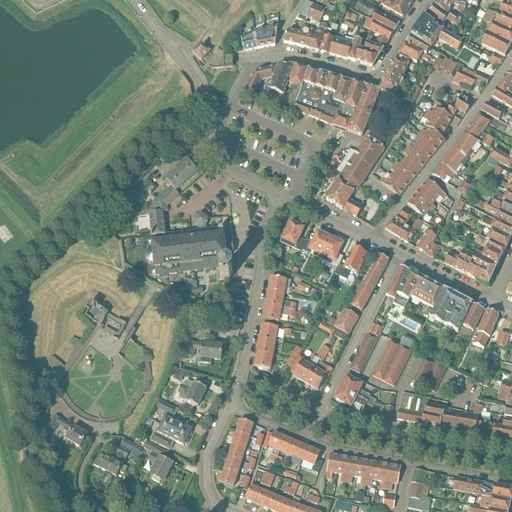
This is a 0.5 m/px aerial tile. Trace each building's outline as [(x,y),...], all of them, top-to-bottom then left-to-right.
[(403,18),(408,11),(391,0),(384,0),(381,6),(403,18)] [(391,0),(408,11),(413,3),(407,0),(391,0)] [(453,4),(452,3),(447,0),(436,0),(433,5),(448,15),(453,4)] [(511,20),(511,7),(501,3),(495,0),(493,4),(503,6),(499,16),(511,20)] [(307,19),(316,23),(316,22),(319,23),(326,10),(317,6),(307,2),(303,8),(299,15),(307,18),(307,19)] [(449,16),(448,15),(433,5),(426,15),(442,27),(447,20),(454,24),(458,17),(451,13),(449,16)] [(483,21),(491,25),(492,25),(511,34),(511,20),(499,16),(493,13),(489,11),(485,16),(483,21)] [(374,22),(394,33),(399,25),(390,21),(376,13),(372,21),(374,22)] [(313,31),(307,29),(309,24),(306,23),(307,19),(307,18),(299,15),(296,20),(301,22),(304,23),(297,47),(307,49),(313,31)] [(424,18),(411,37),(431,50),(438,40),(458,51),(462,43),(452,37),(448,34),(432,24),(424,18)] [(254,31),(254,32),(257,50),(257,49),(265,48),(265,30),(277,28),(278,20),(278,19),(274,19),(270,20),(266,22),(263,24),(259,26),(255,28),(255,29),(255,31),(254,31)] [(284,43),(297,47),(304,23),(301,22),(299,27),(297,33),(289,31),(288,32),(284,43)] [(307,49),(318,52),(327,28),(327,26),(326,26),(326,25),(322,24),(320,25),(319,23),(316,22),(316,23),(313,31),(307,49)] [(386,46),(394,33),(374,22),(369,30),(380,36),(377,41),(386,46)] [(324,37),(327,28),(318,52),(329,55),(334,40),(336,35),(337,36),(343,24),(340,23),(336,32),(331,30),(329,38),(324,37)] [(511,47),(511,45),(511,34),(492,25),(491,25),(487,35),(511,47)] [(277,28),(265,30),(265,48),(275,47),(275,46),(276,42),(276,39),(276,35),(277,28)] [(244,52),(257,50),(254,32),(241,38),(244,52)] [(505,58),(511,47),(487,35),(482,47),(505,58)] [(426,56),(431,50),(411,37),(405,45),(426,56)] [(342,42),(334,40),(329,55),(338,58),(342,42)] [(347,60),(355,63),(360,49),(360,50),(362,42),(355,40),(353,45),(351,45),(347,60)] [(373,68),(386,46),(377,41),(373,47),(371,46),(369,53),(367,52),(363,65),(372,67),(373,68)] [(340,58),(347,60),(351,45),(342,42),(338,58),(340,58)] [(365,51),(360,50),(360,49),(355,63),(363,65),(367,52),(369,53),(371,46),(366,44),(365,51)] [(405,45),(399,55),(410,61),(417,64),(421,58),(427,62),(430,58),(426,56),(405,45)] [(206,57),(210,53),(201,47),(197,52),(192,57),(201,62),(206,57)] [(410,61),(399,55),(392,67),(405,73),(410,61)] [(504,60),(494,56),(492,55),(488,62),(499,67),(504,60)] [(445,72),(452,61),(446,57),(444,61),(440,69),(445,72)] [(444,61),(438,58),(432,69),(438,72),(440,69),(444,61)] [(457,64),(452,61),(445,72),(451,75),(457,64)] [(249,83),(258,88),(261,81),(273,79),(278,67),(256,72),(253,74),(249,83)] [(292,67),(278,67),(273,79),(265,100),(278,107),(278,105),(286,84),(292,67)] [(280,106),(292,111),(308,70),(296,67),(292,67),(286,84),(278,105),(280,106)] [(402,81),(405,73),(392,67),(388,75),(402,81)] [(292,111),(333,126),(337,115),(340,117),(346,102),(353,84),(342,81),(308,70),(292,111)] [(489,80),(480,76),(477,74),(474,80),(459,72),(458,75),(452,83),(459,86),(461,83),(472,88),(477,81),(487,86),(489,80)] [(511,87),(511,86),(511,78),(506,74),(496,90),(506,96),(508,93),(511,95),(511,87)] [(402,81),(388,75),(384,83),(398,89),(399,88),(402,81)] [(254,96),(258,88),(249,83),(244,92),(254,96)] [(394,97),(398,89),(384,83),(379,92),(394,97)] [(353,84),(346,102),(357,106),(364,87),(353,84)] [(374,90),(364,87),(357,106),(351,121),(347,132),(362,137),(374,107),(369,105),(374,90)] [(511,99),(506,96),(496,90),(491,97),(511,109),(511,99)] [(465,115),(475,103),(463,95),(458,104),(457,106),(452,103),(447,113),(453,117),(458,110),(465,115)] [(433,105),(443,111),(442,104),(436,101),(433,105)] [(504,118),(505,114),(486,104),(481,112),(499,121),(501,116),(504,118)] [(428,111),(426,116),(447,128),(452,119),(435,109),(432,114),(428,111)] [(480,113),(474,121),(486,128),(490,122),(480,113)] [(340,117),(337,115),(333,126),(347,132),(351,121),(340,117)] [(424,127),(429,130),(441,138),(447,128),(426,116),(424,119),(427,122),(424,127)] [(486,128),(474,121),(468,128),(480,136),(482,134),(486,128)] [(494,140),(482,134),(480,136),(468,128),(463,135),(464,135),(479,143),(489,148),(494,140)] [(441,138),(429,130),(426,133),(422,131),(419,134),(438,149),(445,141),(441,138)] [(416,138),(413,142),(432,157),(438,149),(419,134),(416,138)] [(454,174),(457,176),(459,173),(461,175),(465,170),(463,168),(473,155),(471,153),(479,143),(464,135),(441,165),(454,174)] [(338,180),(355,191),(357,192),(385,150),(366,138),(338,180)] [(432,157),(413,142),(409,146),(406,150),(425,165),(432,157)] [(419,173),(425,165),(406,150),(403,154),(407,157),(403,161),(419,173)] [(511,160),(510,160),(510,159),(494,150),(489,158),(511,170),(511,168),(511,160)] [(480,162),(473,156),(470,161),(477,166),(480,162)] [(412,181),(419,173),(403,161),(400,165),(396,163),(393,166),(412,181)] [(154,214),(149,214),(152,236),(152,237),(165,236),(161,205),(174,193),(198,173),(188,162),(180,169),(166,181),(167,182),(166,184),(166,186),(167,187),(169,187),(170,188),(153,203),(154,214)] [(454,174),(441,165),(440,165),(432,175),(443,183),(446,178),(450,180),(453,177),(457,180),(459,178),(457,176),(454,174)] [(405,189),(412,181),(393,166),(390,170),(394,172),(390,177),(405,189)] [(493,177),(498,180),(502,170),(498,167),(493,177)] [(399,198),(405,189),(390,177),(387,181),(384,178),(380,182),(399,198)] [(498,180),(493,177),(490,184),(495,186),(498,180)] [(343,210),(349,201),(355,191),(338,180),(325,200),(342,211),(343,210)] [(428,181),(421,189),(436,201),(439,197),(443,200),(446,196),(428,181)] [(463,181),(457,191),(466,195),(472,186),(463,181)] [(436,201),(421,189),(414,197),(433,212),(435,209),(432,206),(436,201)] [(496,199),(511,205),(511,194),(508,192),(505,198),(498,194),(497,196),(495,195),(494,197),(496,198),(496,199)] [(429,216),(433,212),(414,197),(407,205),(422,217),(426,213),(429,216)] [(495,198),(491,207),(511,217),(511,205),(496,199),(495,198)] [(363,208),(349,201),(343,210),(357,218),(363,208)] [(455,208),(455,209),(461,212),(464,205),(458,202),(455,208)] [(511,228),(511,217),(491,207),(486,205),(484,209),(495,215),(497,214),(498,215),(495,220),(511,228)] [(415,234),(411,231),(405,227),(412,216),(402,211),(385,230),(408,244),(415,234)] [(464,214),(458,211),(455,217),(461,219),(464,214)] [(145,256),(145,258),(145,261),(146,263),(148,265),(149,265),(151,266),(153,266),(154,266),(155,269),(154,269),(153,270),(152,270),(152,271),(152,272),(152,273),(152,274),(153,275),(154,275),(155,275),(155,276),(155,275),(156,277),(223,269),(219,273),(220,279),(224,282),(229,281),(233,277),(232,272),(228,268),(227,269),(226,253),(234,252),(233,243),(225,244),(223,229),(206,231),(206,225),(207,224),(207,219),(203,216),(198,217),(195,220),(196,225),(198,226),(198,232),(165,236),(152,237),(152,236),(151,236),(151,239),(150,239),(149,240),(148,241),(148,243),(148,244),(149,245),(150,245),(151,246),(152,246),(152,249),(151,249),(149,250),(147,251),(146,253),(145,254),(145,256)] [(510,239),(511,235),(511,228),(495,220),(493,224),(490,222),(482,218),(479,223),(492,230),(510,239)] [(411,231),(415,234),(422,222),(418,219),(411,231)] [(449,221),(445,229),(450,231),(454,224),(449,221)] [(302,252),(302,251),(306,243),(298,239),(303,229),(290,223),(281,242),(290,246),(302,252)] [(416,250),(427,256),(433,243),(440,233),(430,227),(416,250)] [(505,250),(510,239),(492,230),(487,240),(487,241),(490,242),(505,250)] [(312,256),(320,259),(330,239),(317,233),(312,244),(307,241),(306,243),(302,251),(308,254),(310,250),(314,252),(312,256)] [(486,249),(486,250),(502,257),(505,250),(490,242),(487,241),(487,240),(478,236),(474,244),(478,245),(486,249)] [(320,259),(317,265),(335,273),(338,268),(339,265),(343,258),(337,255),(342,245),(330,239),(320,259)] [(433,243),(427,256),(433,259),(438,250),(440,247),(433,243)] [(502,257),(486,250),(484,254),(480,252),(482,248),(478,246),(478,245),(474,244),(471,251),(477,254),(482,256),(481,260),(497,267),(502,257)] [(344,268),(339,265),(338,268),(335,273),(334,274),(346,280),(350,271),(357,274),(366,255),(353,249),(344,268)] [(464,251),(459,260),(472,267),(466,275),(488,286),(497,267),(481,260),(482,256),(477,254),(475,257),(464,251)] [(444,265),(466,275),(472,267),(459,260),(449,255),(444,265)] [(374,290),(389,262),(378,256),(374,265),(366,277),(350,306),(362,312),(374,290)] [(410,298),(420,278),(408,272),(400,268),(386,296),(395,300),(393,306),(404,311),(410,298)] [(271,278),(268,292),(284,295),(285,288),(290,289),(291,282),(271,278)] [(422,305),(432,285),(420,278),(410,298),(422,305)] [(300,284),(297,289),(308,294),(311,289),(300,284)] [(432,285),(422,305),(428,307),(423,317),(428,319),(429,319),(444,291),(432,285)] [(472,305),(444,291),(429,319),(428,319),(426,324),(440,331),(443,326),(458,333),(460,328),(462,329),(463,327),(461,326),(472,305)] [(283,302),(284,295),(268,292),(266,306),(295,311),(296,304),(283,302)] [(101,326),(108,314),(91,302),(80,319),(91,326),(92,329),(94,328),(94,329),(95,327),(101,326)] [(463,327),(462,329),(463,327),(473,332),(484,310),(472,305),(461,326),(463,327)] [(295,313),(295,311),(266,306),(263,320),(279,323),(280,315),(299,319),(300,314),(295,313)] [(337,322),(334,328),(348,336),(359,318),(342,309),(341,312),(337,322)] [(487,312),(471,345),(482,349),(486,339),(489,340),(499,317),(487,312)] [(330,317),(326,323),(334,328),(337,322),(330,317)] [(332,338),(336,330),(321,322),(316,330),(332,338)] [(367,334),(378,339),(380,335),(383,328),(373,323),(367,334)] [(262,326),(259,340),(275,343),(275,342),(283,344),(283,341),(276,339),(278,328),(262,326)] [(292,331),(285,330),(284,337),(290,338),(292,331)] [(497,347),(502,348),(505,349),(509,335),(501,332),(497,347)] [(367,334),(365,339),(375,344),(378,339),(367,334)] [(406,343),(404,346),(409,349),(411,345),(414,346),(416,341),(415,340),(415,339),(408,335),(404,342),(406,343)] [(365,339),(362,344),(373,349),(375,344),(365,339)] [(273,356),(275,343),(259,340),(257,353),(273,356)] [(391,340),(388,346),(399,351),(401,346),(391,340)] [(220,361),(222,346),(202,344),(187,342),(185,356),(193,357),(194,349),(201,350),(200,358),(200,364),(211,365),(212,360),(220,361)] [(370,354),(373,349),(362,344),(360,349),(370,354)] [(396,356),(399,351),(388,346),(385,351),(396,356)] [(401,346),(399,351),(409,356),(412,351),(401,346)] [(320,353),(326,357),(329,351),(323,347),(320,353)] [(360,349),(357,354),(368,360),(370,354),(360,349)] [(383,356),(393,361),(396,356),(385,351),(383,356)] [(399,351),(396,356),(407,362),(409,356),(399,351)] [(270,369),(273,356),(257,353),(255,366),(270,369)] [(295,362),(298,356),(294,353),(290,359),(295,362)] [(319,361),(306,384),(318,391),(328,375),(329,376),(332,370),(322,364),(326,357),(320,353),(316,359),(319,361)] [(354,359),(365,365),(368,360),(357,354),(354,359)] [(295,362),(291,368),(289,372),(294,375),(293,377),(306,384),(319,361),(316,359),(313,357),(310,361),(299,355),(298,356),(295,362)] [(383,356),(380,361),(391,367),(393,361),(383,356)] [(407,362),(396,356),(393,361),(404,367),(407,362)] [(291,368),(295,362),(290,359),(286,365),(291,368)] [(363,370),(365,365),(354,359),(352,364),(363,370)] [(424,359),(421,364),(432,370),(435,364),(424,359)] [(380,361),(378,366),(388,372),(391,367),(380,361)] [(393,361),(391,367),(401,372),(404,367),(393,361)] [(360,375),(363,370),(352,364),(349,370),(360,375)] [(429,376),(432,370),(421,364),(418,370),(429,376)] [(446,370),(435,364),(432,370),(443,376),(446,370)] [(386,377),(388,372),(378,366),(375,371),(386,377)] [(399,377),(401,372),(391,367),(388,372),(399,377)] [(418,370),(415,376),(426,381),(429,376),(418,370)] [(440,381),(443,376),(432,370),(429,376),(440,381)] [(372,377),(383,382),(386,377),(375,371),(372,377)] [(396,382),(399,377),(388,372),(386,377),(396,382)] [(412,382),(423,387),(426,381),(415,376),(412,382)] [(440,381),(429,376),(426,381),(437,387),(440,381)] [(340,388),(374,406),(374,405),(379,406),(380,404),(375,403),(376,401),(370,398),(371,396),(360,391),(363,385),(347,377),(346,377),(340,388)] [(394,387),(396,382),(386,377),(383,382),(394,387)] [(426,381),(423,387),(434,393),(437,387),(426,381)] [(206,390),(197,385),(194,384),(194,385),(186,382),(183,388),(191,391),(186,402),(198,408),(206,390)] [(511,408),(511,394),(511,390),(511,384),(507,384),(503,383),(498,400),(502,401),(507,403),(506,408),(511,408)] [(374,406),(340,388),(334,399),(351,408),(354,403),(365,408),(366,405),(372,408),(374,406)] [(397,420),(421,425),(429,399),(402,394),(397,420)] [(421,425),(440,429),(446,409),(448,403),(429,399),(421,425)] [(161,426),(187,439),(188,437),(190,438),(192,433),(190,432),(191,430),(172,421),(177,410),(164,404),(161,410),(165,412),(162,417),(165,418),(161,426)] [(483,408),(475,405),(472,414),(480,417),(483,408)] [(391,419),(393,408),(386,407),(384,418),(391,419)] [(455,411),(446,409),(440,429),(451,432),(455,411)] [(461,434),(465,413),(455,411),(451,432),(461,434)] [(461,434),(474,436),(478,417),(477,417),(477,416),(465,413),(461,434)] [(66,439),(72,443),(80,448),(88,436),(61,420),(55,416),(48,427),(54,431),(58,424),(64,427),(63,430),(69,433),(66,439)] [(490,420),(478,417),(474,436),(492,439),(494,426),(489,425),(490,420)] [(501,431),(499,440),(511,442),(511,429),(502,428),(504,418),(501,417),(499,427),(500,428),(499,431),(501,431)] [(511,419),(504,418),(502,428),(511,429),(511,419)] [(240,421),(236,433),(249,437),(253,425),(240,421)] [(187,439),(161,426),(158,432),(154,431),(149,441),(170,451),(174,442),(184,446),(185,444),(186,445),(189,440),(187,439)] [(499,427),(494,426),(492,439),(499,440),(501,431),(499,431),(500,428),(499,427)] [(249,437),(236,433),(232,446),(245,450),(249,437)] [(275,464),(277,457),(280,452),(286,439),(274,434),(273,435),(268,434),(265,443),(263,449),(267,450),(268,447),(274,449),(269,461),(270,462),(267,469),(271,471),(275,464)] [(286,439),(280,452),(292,457),(297,444),(286,439)] [(146,442),(143,447),(162,458),(165,452),(146,442)] [(292,457),(303,462),(309,449),(297,444),(292,457)] [(241,462),(245,450),(232,446),(228,458),(241,462)] [(96,460),(93,466),(99,469),(100,468),(117,478),(120,472),(124,475),(128,469),(123,466),(127,458),(129,453),(128,452),(120,448),(119,448),(116,453),(118,454),(114,461),(101,455),(98,461),(96,460)] [(309,449),(303,462),(314,466),(312,472),(318,474),(322,463),(317,461),(321,454),(309,449)] [(133,453),(129,461),(135,464),(135,463),(137,460),(139,456),(133,453)] [(151,476),(153,477),(151,479),(160,484),(161,481),(163,482),(172,465),(160,458),(160,459),(152,454),(149,460),(157,464),(151,476)] [(333,474),(337,475),(340,457),(330,455),(326,479),(332,481),(333,474)] [(350,459),(340,457),(337,475),(342,475),(340,482),(346,483),(350,459)] [(241,462),(228,458),(224,471),(237,475),(241,462)] [(360,461),(350,459),(346,483),(356,485),(357,478),(360,461)] [(370,462),(360,461),(357,478),(362,479),(361,486),(366,487),(370,462)] [(373,481),(377,482),(380,464),(370,462),(366,487),(372,487),(373,481)] [(381,489),(386,490),(390,466),(380,464),(377,482),(382,482),(381,489)] [(401,468),(390,466),(386,490),(392,491),(393,484),(397,485),(401,468)] [(414,470),(411,484),(424,486),(426,473),(414,470)] [(233,487),(237,475),(224,471),(220,483),(233,487)] [(297,476),(297,475),(285,471),(283,476),(295,480),(297,476)] [(260,485),(265,487),(270,474),(265,473),(260,485)] [(275,476),(270,474),(265,487),(270,489),(275,476)] [(247,490),(250,479),(245,477),(242,488),(247,490)] [(492,498),(511,502),(511,495),(511,488),(456,478),(454,488),(453,491),(479,496),(482,496),(492,498)] [(124,497),(136,489),(132,483),(120,491),(124,497)] [(411,484),(408,499),(419,500),(419,498),(420,495),(424,496),(426,486),(411,484)] [(245,500),(257,505),(263,492),(251,487),(249,491),(245,500)] [(275,497),(263,492),(257,505),(269,510),(275,497)] [(355,502),(357,503),(363,504),(363,498),(364,493),(356,492),(355,502)] [(395,498),(385,496),(383,507),(393,509),(395,498)] [(482,496),(479,509),(489,511),(496,511),(508,511),(511,502),(492,498),(482,496)] [(275,497),(269,510),(273,511),(282,511),(286,502),(275,497)] [(286,502),(282,511),(295,511),(298,506),(300,501),(293,498),(291,504),(288,503),(286,502)] [(428,511),(431,500),(419,498),(419,500),(408,499),(406,509),(420,511),(428,511)]
